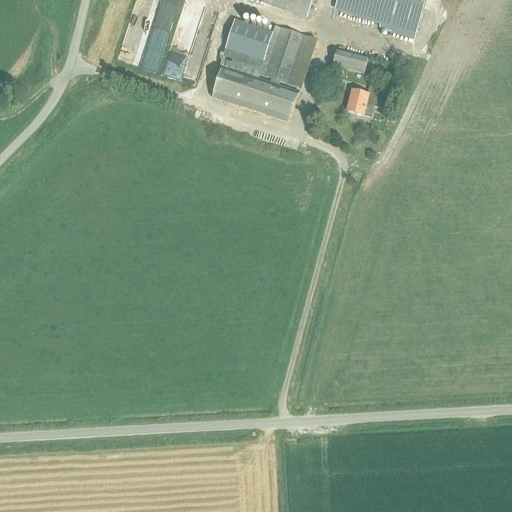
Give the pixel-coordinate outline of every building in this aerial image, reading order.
[(313,0),(251,0),(308,18),(313,0)] [(339,0),(336,10),(363,19),(381,25),(380,29),(405,37),(415,40),(427,0),(339,0)] [(213,99),(290,125),(300,94),(279,87),(280,83),(301,90),(316,42),(303,37),(275,28),(273,35),(235,22),(221,68),(222,68),(213,99)] [(364,76),(369,59),(337,52),(333,68),(364,76)] [(353,92),(348,113),(364,117),(367,106),(382,110),(387,91),(370,87),(368,96),(353,92)]
